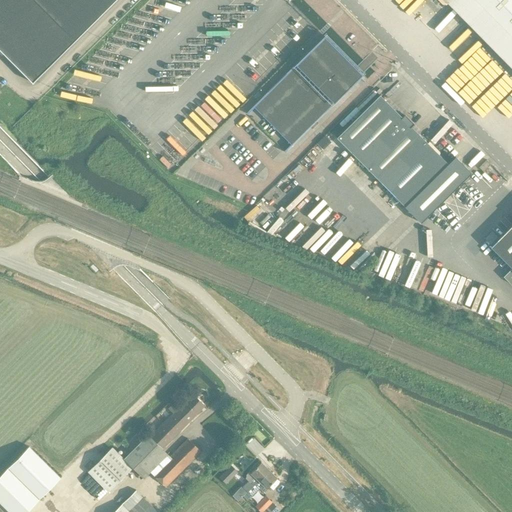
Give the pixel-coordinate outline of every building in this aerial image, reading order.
[(0,0),(0,50),(32,82),(115,0),(0,0)] [(445,4),(447,2),(511,68),(511,0),(438,0),(442,4),(445,4)] [(284,151),(362,74),(324,36),(246,113),(247,114),(254,107),(290,144),(283,151),(284,151)] [(336,138),(375,177),(418,134),(411,127),(414,124),(405,114),(402,117),(379,94),(336,138)] [(418,134),(375,177),(403,206),(447,163),(418,134)] [(490,164),(486,160),(478,167),(483,172),(490,164)] [(52,175),(51,174),(48,177),(47,178),(45,179),(44,180),(42,180),(41,181),(39,181),(37,181),(35,181),(33,180),(19,174),(21,177),(33,182),(35,182),(37,183),(39,183),(41,182),(43,182),(45,180),(47,179),(52,175)] [(35,182),(33,182),(56,191),(64,195),(65,194),(66,193),(52,179),(53,176),(52,175),(47,179),(45,180),(43,182),(41,182),(39,183),(37,183),(35,182)] [(511,226),(493,246),(511,265),(511,269),(505,276),(511,283),(511,226)] [(498,237),(492,232),(485,239),(491,244),(498,237)] [(108,271),(109,272),(115,267),(117,266),(119,265),(121,265),(124,264),(126,265),(129,265),(140,270),(141,269),(139,266),(123,260),(76,240),(78,242),(88,246),(110,268),(108,271)] [(132,269),(142,273),(144,274),(140,270),(138,269),(129,265),(126,265),(124,264),(121,265),(119,265),(117,266),(115,267),(109,272),(110,273),(113,271),(116,269),(118,268),(120,267),(122,266),(124,266),(126,267),(128,267),(132,269)] [(148,434),(124,459),(138,473),(162,449),(205,406),(193,394),(182,405),(177,400),(168,410),(173,414),(150,437),(148,434)] [(170,456),(152,474),(165,487),(201,451),(188,438),(170,456)] [(29,447),(0,475),(0,502),(9,511),(25,511),(60,478),(58,476),(29,447)] [(111,448),(88,471),(109,491),(131,468),(111,448)] [(242,487),(232,497),(237,502),(247,492),(269,470),(261,462),(251,472),(248,472),(246,474),(246,477),(245,478),(248,481),(242,487)] [(231,466),(220,477),(226,483),(237,472),(231,466)] [(269,470),(247,492),(252,496),(259,488),(263,492),(264,491),(265,491),(266,490),(266,489),(277,478),(269,470)] [(122,504),(129,511),(158,511),(136,490),(126,499),(122,504)] [(265,496),(255,506),(261,511),(276,511),(279,510),(272,502),(265,496)]
